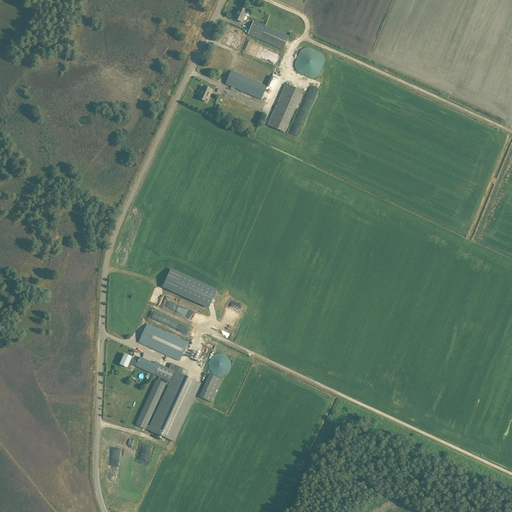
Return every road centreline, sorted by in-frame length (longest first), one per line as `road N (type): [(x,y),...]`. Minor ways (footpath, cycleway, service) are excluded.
road 1 (unclassified): [(105,511),(97,462),(110,245),(223,0)]
road 2 (track): [(511,473),(200,330)]
road 3 (track): [(511,131),(315,43),(306,19),(267,0)]
